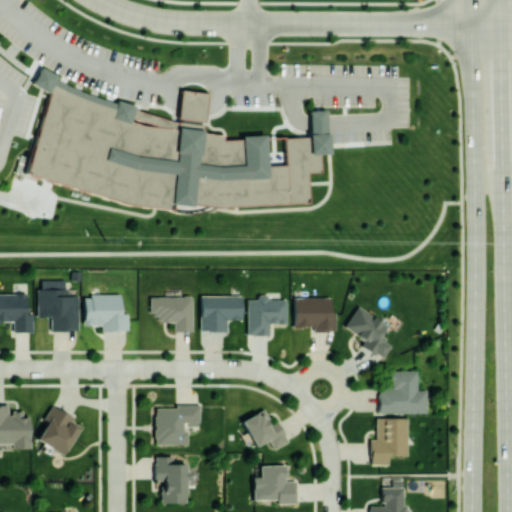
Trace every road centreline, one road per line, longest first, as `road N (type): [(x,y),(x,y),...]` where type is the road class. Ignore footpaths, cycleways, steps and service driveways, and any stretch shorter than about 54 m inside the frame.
road 1 (secondary): [(508,511),(500,0)]
road 2 (secondary): [(472,0),(473,511)]
road 3 (residential): [(500,21),(169,21),(101,0)]
road 4 (residential): [(0,367),(242,368),(277,378),(308,401)]
road 5 (residential): [(118,367),(118,511)]
